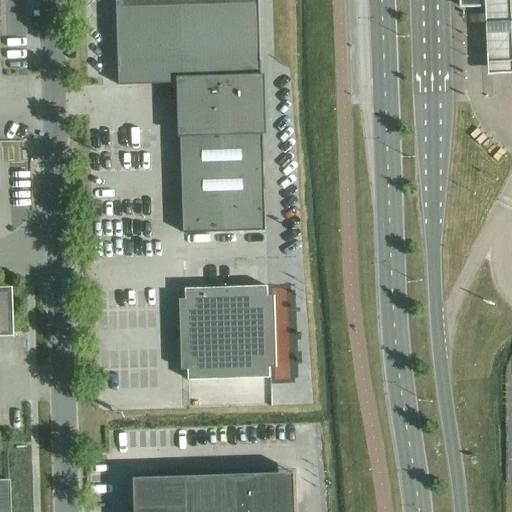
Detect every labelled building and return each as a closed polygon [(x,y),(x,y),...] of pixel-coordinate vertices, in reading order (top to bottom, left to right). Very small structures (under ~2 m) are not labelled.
[(258,0),(116,0),(117,5),(111,5),(113,66),(118,66),(119,86),(131,86),(131,81),(184,79),(184,103),(180,103),(181,113),(185,113),(185,132),(180,133),(184,234),(265,232),(258,0)] [(461,0),(461,9),(472,8),(483,8),(482,0),(461,0)] [(511,0),(482,0),(483,8),(486,74),(511,73),(511,0)] [(180,301),(183,371),(188,371),(188,382),(270,379),(270,369),(277,368),(275,298),(268,298),(267,287),(185,290),(186,301),(180,301)] [(0,443),(0,452),(11,452),(10,443),(0,443)] [(134,479),(134,511),(296,511),(295,474),(134,479)] [(0,481),(0,511),(9,511),(8,481),(0,481)]
